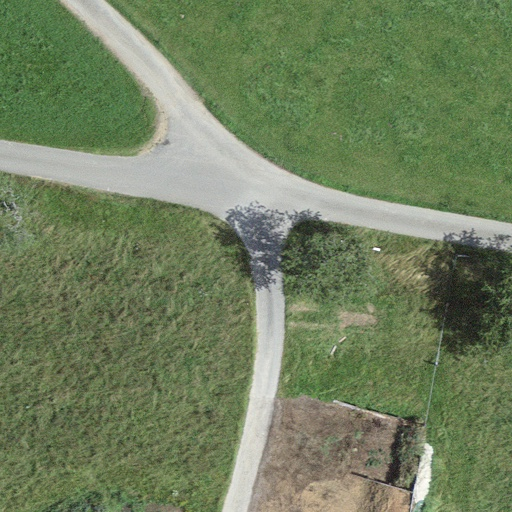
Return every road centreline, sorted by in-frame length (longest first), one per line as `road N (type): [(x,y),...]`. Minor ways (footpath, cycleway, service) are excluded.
road 1 (unclassified): [(511,241),(238,191)]
road 2 (unclassified): [(238,191),(174,96),(81,0)]
road 3 (unclassified): [(238,191),(0,157)]
